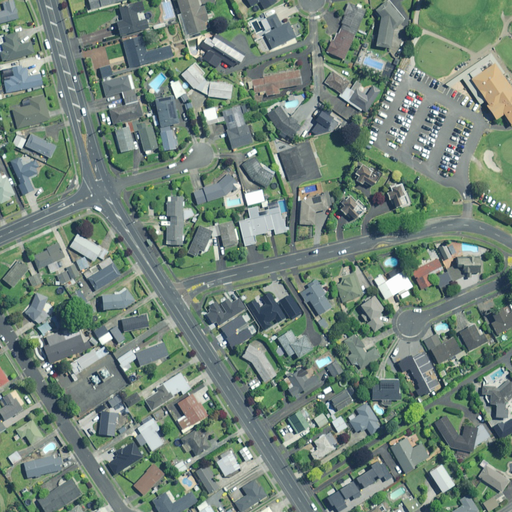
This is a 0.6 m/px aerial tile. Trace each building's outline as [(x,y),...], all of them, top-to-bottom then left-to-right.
[(88,0),(92,11),(126,0),(88,0)] [(177,0),(189,35),(211,28),(209,20),(214,18),(212,12),(207,14),(204,6),(202,6),(200,0),(177,0)] [(246,0),(252,9),(261,3),(265,9),(278,2),(276,0),(246,0)] [(0,23),(19,19),(14,1),(3,4),(5,10),(0,11),(0,23)] [(403,22),(387,1),(375,10),(381,17),(378,20),(381,23),(376,46),(389,49),(394,30),(403,22)] [(145,11),(142,2),(119,8),(123,21),(117,22),(120,36),(149,28),(147,19),(139,22),(136,13),(145,11)] [(366,12),(349,4),(340,23),(342,24),(334,42),(332,41),(327,52),(344,60),(366,12)] [(283,26),(276,14),(261,21),(268,33),(265,35),(273,50),(297,38),(289,23),(283,26)] [(20,45),(17,33),(0,37),(2,43),(4,51),(0,52),(3,62),(34,54),(31,43),(20,45)] [(234,46),(216,34),(212,42),(206,38),(201,47),(208,52),(203,59),(217,68),(222,60),(233,68),(236,64),(239,66),(246,54),(234,47),(234,46)] [(146,52),(143,36),(123,41),(129,68),(174,57),(171,46),(146,52)] [(207,95),(209,97),(232,100),(233,85),(207,82),(204,80),(205,79),(202,76),(205,73),(195,63),(181,75),(194,89),(207,95)] [(113,76),(110,66),(99,69),(102,79),(113,76)] [(29,77),(27,67),(13,69),(8,70),(3,71),(7,93),(43,86),(41,75),(29,77)] [(500,128),(508,122),(511,128),(511,93),(493,67),(469,83),(500,128)] [(302,85),(300,70),(263,77),(264,79),(248,81),(250,89),(254,88),(255,94),(260,93),(261,95),(266,94),(267,96),(280,94),(279,89),(302,85)] [(339,96),(361,111),(362,110),(367,114),(382,92),(373,86),(366,96),(362,93),(365,87),(356,81),(350,90),(346,87),(349,83),(333,72),(325,83),(341,94),(339,96)] [(136,95),(131,75),(102,82),(106,97),(122,93),(124,98),(136,95)] [(185,94),(179,80),(175,82),(174,81),(170,83),(177,98),(185,94)] [(50,120),(44,96),(30,100),(31,105),(13,110),(18,129),(50,120)] [(143,117),(137,96),(124,99),(126,106),(110,110),(113,125),(143,117)] [(178,124),(174,97),(155,100),(164,151),(176,149),(172,125),(178,124)] [(248,112),(245,103),(222,111),(227,129),(226,130),(232,149),(253,143),(246,123),(245,124),(242,114),(248,112)] [(277,129),(281,132),(279,134),(285,138),(287,136),(292,139),(301,127),(291,120),(282,105),(267,114),(277,129)] [(218,119),(215,108),(203,111),(206,122),(218,119)] [(339,121),(324,111),(319,120),(334,130),(339,121)] [(152,126),(146,128),(145,123),(141,124),(140,119),(125,123),(126,128),(115,131),(116,136),(115,137),(118,150),(120,150),(121,153),(135,149),(131,134),(138,132),(139,134),(145,155),(152,153),(152,155),(159,154),(152,126)] [(56,147),(31,134),(28,142),(17,136),(13,145),(23,149),(24,146),(51,159),(56,147)] [(279,154),(289,182),(296,179),(306,175),(308,182),(322,177),(310,143),(279,154)] [(254,181),(267,188),(276,173),(264,166),(262,169),(255,157),(242,166),(253,181),(254,181)] [(23,166),(19,158),(11,162),(20,184),(18,185),(23,196),(34,191),(28,177),(38,173),(36,168),(39,167),(36,161),(23,166)] [(372,172),(362,166),(359,171),(355,169),(352,173),(357,176),(354,180),(366,187),(368,184),(374,188),(381,176),(373,171),(372,172)] [(1,177),(0,174),(0,203),(0,204),(10,200),(9,197),(15,195),(6,175),(1,177)] [(198,206),(220,197),(231,190),(235,192),(241,187),(230,175),(220,183),(193,193),(198,206)] [(391,189),(386,191),(389,202),(393,201),(395,208),(411,203),(408,194),(406,194),(402,183),(390,187),(391,189)] [(265,201),(262,190),(244,194),(248,206),(265,201)] [(300,223),(299,225),(315,225),(316,212),(329,209),(325,194),(298,200),(297,223),(300,223)] [(184,197),(167,197),(167,216),(170,216),(170,226),(166,226),(166,245),(184,245),(184,221),(195,216),(193,210),(184,210),(184,197)] [(345,216),(346,215),(349,218),(351,217),(354,221),(363,212),(350,197),(343,203),(344,205),(340,209),(345,216)] [(267,201),(261,203),(262,208),(267,207),(268,210),(258,212),(257,207),(248,209),(250,219),(239,222),(245,246),(257,244),(255,236),(268,233),(269,236),(275,235),(287,232),(283,214),(288,213),(285,202),(268,206),(267,201)] [(200,226),(188,254),(196,257),(199,250),(206,253),(213,237),(221,235),(224,247),(238,244),(237,240),(239,240),(237,229),(234,230),(232,222),(205,228),(205,229),(200,226)] [(107,252),(77,235),(70,247),(94,261),(97,256),(102,259),(107,252)] [(65,258),(59,245),(32,257),(38,270),(65,258)] [(452,258),(446,246),(439,249),(445,261),(452,258)] [(81,271),(89,266),(87,262),(84,257),(76,261),(81,271)] [(121,275),(109,258),(100,265),(102,269),(88,279),(96,292),(121,275)] [(433,284),(430,277),(442,271),(440,268),(442,266),(439,258),(412,271),(421,290),(433,284)] [(463,273),(467,273),(467,279),(472,279),(472,273),(481,273),(481,258),(457,258),(457,266),(448,269),(453,282),(464,277),(463,273)] [(29,269),(20,261),(3,280),(13,288),(29,269)] [(79,275),(73,265),(67,269),(72,279),(79,275)] [(71,281),(66,272),(56,277),(60,286),(71,281)] [(374,282),(378,287),(385,300),(398,293),(399,295),(412,287),(403,272),(387,281),(384,276),(374,282)] [(364,296),(356,273),(342,277),(343,282),(336,284),(342,303),(364,296)] [(42,283),(38,274),(28,279),(32,287),(42,283)] [(438,279),(436,280),(440,288),(449,283),(449,282),(452,281),(448,274),(443,276),(442,274),(437,276),(438,279)] [(326,294),(317,280),(307,286),(308,288),(300,293),(306,303),(310,301),(319,316),(332,308),(324,295),(326,294)] [(95,312),(80,290),(71,296),(86,318),(95,312)] [(134,302),(128,291),(120,295),(101,297),(103,309),(125,308),(134,302)] [(30,304),(24,312),(38,325),(48,317),(44,308),(49,298),(37,292),(31,305),(30,304)] [(285,327),(298,318),(292,307),(284,312),(271,292),(260,299),(264,306),(255,312),(258,317),(255,319),(263,332),(270,328),(267,323),(278,316),(285,327)] [(385,310),(375,296),(361,306),(357,308),(374,333),(384,326),(377,316),(385,310)] [(244,338),(248,336),(246,331),(245,332),(230,305),(218,312),(216,313),(228,337),(227,338),(232,347),(235,345),(245,340),(244,338)] [(511,313),(506,317),(503,310),(493,316),(496,322),(492,324),(498,335),(511,327),(511,313)] [(55,315),(50,318),(56,329),(62,326),(55,315)] [(149,327),(147,315),(122,320),(124,332),(149,327)] [(43,324),(38,328),(42,335),(52,329),(48,324),(51,322),(49,318),(42,322),(43,324)] [(329,326),(324,318),(318,322),(323,330),(329,326)] [(480,336),(474,325),(460,333),(470,352),(488,342),(484,334),(480,336)] [(112,339),(104,326),(94,332),(102,345),(112,339)] [(48,359),(68,352),(79,348),(75,336),(65,339),(63,331),(41,339),(48,359)] [(297,341),(291,331),(278,339),(289,357),(295,353),(298,359),(313,350),(304,336),(297,341)] [(365,347),(357,334),(345,342),(352,354),(348,357),(352,365),(359,366),(361,369),(382,356),(376,347),(366,354),(363,349),(365,347)] [(443,344),(438,335),(425,342),(430,351),(431,350),(438,364),(462,352),(454,338),(443,344)] [(99,343),(93,338),(90,342),(96,347),(99,343)] [(169,356),(164,343),(136,353),(140,367),(169,356)] [(264,354),(250,345),(242,357),(252,363),(265,383),(276,376),(264,354)] [(68,371),(75,382),(78,380),(75,375),(108,354),(104,347),(95,353),(93,350),(69,365),(72,369),(68,371)] [(136,358),(131,350),(117,360),(123,367),(136,358)] [(436,375),(425,355),(413,362),(416,368),(404,374),(412,388),(436,375)] [(338,361),(327,367),(333,378),(344,372),(338,361)] [(0,387),(9,382),(0,367),(0,387)] [(308,373),(305,367),(285,379),(290,389),(288,390),(293,397),(304,391),(305,392),(318,385),(320,389),(328,384),(321,372),(311,378),(308,373)] [(161,385),(160,384),(156,387),(157,388),(152,392),(154,395),(145,400),(152,411),(174,397),(173,396),(181,391),(183,394),(191,389),(181,373),(161,385)] [(400,379),(380,379),(380,386),(372,385),(372,400),(401,400),(401,394),(399,394),(400,379)] [(483,382),(481,395),(485,396),(485,398),(490,405),(496,405),(496,418),(508,418),(508,410),(506,410),(506,404),(511,398),(511,383),(509,380),(503,385),(483,382)] [(352,401),(353,400),(349,392),(347,393),(346,391),(325,403),(332,415),(353,402),(352,401)] [(118,393),(107,400),(112,408),(123,400),(118,393)] [(141,400),(137,393),(125,401),(130,408),(141,400)] [(14,400),(10,394),(0,401),(4,407),(0,409),(0,413),(6,422),(24,410),(16,398),(14,400)] [(199,404),(193,394),(178,403),(185,415),(177,420),(184,430),(208,416),(200,403),(199,404)] [(355,418),(353,415),(349,417),(351,421),(350,421),(357,433),(361,430),(362,432),(367,429),(372,436),(381,431),(376,423),(378,421),(367,403),(356,410),(360,415),(355,418)] [(298,434),(310,427),(305,420),(308,418),(303,410),(288,419),(298,434)] [(114,436),(117,414),(102,412),(99,434),(114,436)] [(328,422),(323,414),(314,419),(320,428),(328,422)] [(337,420),(334,415),(331,417),(334,421),(332,423),(338,433),(347,427),(341,417),(337,420)] [(459,435),(446,416),(435,424),(450,448),(473,453),(474,448),(490,436),(482,425),(477,428),(465,426),(463,436),(459,435)] [(488,423),(492,429),(500,439),(511,431),(511,418),(503,424),(502,422),(498,425),(494,419),(488,423)] [(0,434),(6,443),(10,441),(3,431),(6,429),(0,419),(0,434)] [(138,429),(143,436),(141,437),(144,442),(145,441),(149,447),(152,451),(163,444),(159,437),(163,435),(153,419),(138,429)] [(16,441),(21,438),(26,436),(31,445),(43,438),(33,420),(16,431),(18,434),(13,437),(16,441)] [(196,456),(211,448),(207,441),(211,438),(204,427),(197,432),(196,430),(181,439),(184,444),(182,445),(187,453),(192,450),(196,456)] [(146,449),(132,429),(128,438),(109,449),(121,463),(146,449)] [(314,442),(317,446),(311,450),(313,453),(311,455),(315,462),(335,449),(333,446),(337,443),(329,432),(314,442)] [(413,448),(407,438),(390,448),(406,474),(415,469),(414,467),(430,458),(421,443),(413,448)] [(253,457),(246,447),(239,451),(246,462),(253,457)] [(21,459),(17,452),(8,457),(13,465),(21,459)] [(240,468),(232,453),(217,462),(225,477),(240,468)] [(60,458),(53,460),(52,456),(24,464),(28,479),(63,470),(60,458)] [(480,466),(485,469),(479,477),(501,492),(509,481),(486,466),(488,463),(483,460),(480,466)] [(187,469),(182,461),(173,467),(177,475),(187,469)] [(165,474),(154,464),(134,486),(144,496),(165,474)] [(454,486),(441,464),(429,472),(442,493),(454,486)] [(214,476),(208,465),(196,472),(210,494),(219,489),(212,477),(214,476)] [(364,488),(357,477),(344,486),(345,488),(337,493),(343,503),(355,496),(354,494),(364,488)] [(393,479),(390,481),(388,478),(382,482),(385,486),(390,483),(392,487),(396,484),(393,479)] [(55,511),(82,495),(72,479),(38,501),(45,511),(55,511)] [(259,488),(255,480),(242,488),(247,496),(235,503),(240,511),(244,511),(267,498),(260,487),(259,488)] [(372,498),(367,490),(355,497),(360,505),(372,498)] [(182,511),(198,501),(192,492),(176,502),(171,493),(168,495),(167,493),(153,502),(155,506),(158,511),(182,511)] [(478,511),(479,511),(469,495),(460,501),(463,506),(453,511),(478,511)] [(402,500),(405,505),(409,511),(413,511),(422,507),(416,498),(413,501),(409,496),(402,500)] [(488,511),(500,505),(494,496),(483,503),(488,511)] [(154,507),(150,500),(144,504),(148,510),(154,507)] [(386,511),(390,509),(385,501),(368,511),(386,511)] [(219,511),(218,510),(215,511),(213,511),(210,506),(209,507),(206,502),(197,507),(200,511),(219,511)]
